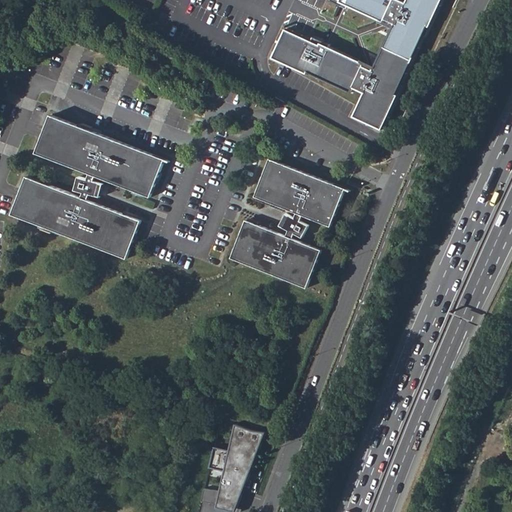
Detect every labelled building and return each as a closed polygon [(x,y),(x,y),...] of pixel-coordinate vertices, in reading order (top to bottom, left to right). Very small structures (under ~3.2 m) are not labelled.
[(331,0),(347,7),(348,5),(383,22),(385,19),(394,24),(372,70),(362,66),(364,63),(329,46),(330,43),(313,35),(311,40),(285,28),(271,56),(291,66),(315,78),(316,76),(350,92),(352,87),(363,92),(356,107),(352,116),(381,130),(402,86),(399,85),(422,36),(425,37),(442,0),(406,0),(405,3),(399,0),(331,0)] [(210,81),(205,80),(201,91),(206,93),(210,81)] [(152,199),(166,161),(52,117),(37,155),(91,176),(89,181),(79,179),(76,192),(84,195),(83,200),(28,179),(13,217),(128,261),(143,223),(88,202),(90,196),(97,198),(98,195),(101,196),(103,190),(100,189),(101,184),(95,183),(96,178),(152,199)] [(332,228),(347,189),(271,160),(256,198),(297,214),(294,219),(288,217),(287,221),(285,220),(282,226),(285,227),(284,231),(290,233),(289,237),(247,221),(232,260),(309,289),(323,251),(294,240),(296,234),(305,237),(309,223),(300,221),(302,216),(332,228)] [(170,410),(179,412),(180,406),(172,404),(170,410)] [(229,450),(213,447),(208,468),(224,471),(220,491),(203,488),(200,501),(216,504),(216,508),(236,511),(265,434),(234,425),(229,450)]
